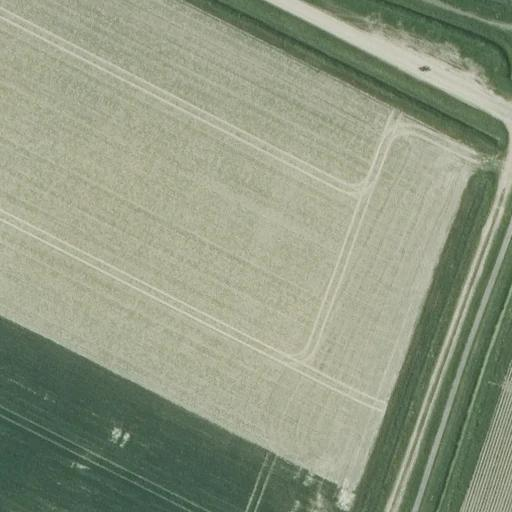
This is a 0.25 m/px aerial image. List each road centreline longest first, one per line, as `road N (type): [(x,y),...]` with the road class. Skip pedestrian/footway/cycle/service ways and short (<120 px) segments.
road 1 (track): [(387,511),(511,144)]
road 2 (unclassified): [(511,115),(282,0)]
